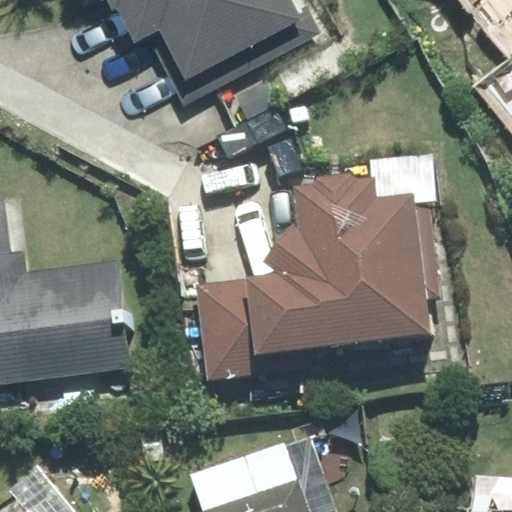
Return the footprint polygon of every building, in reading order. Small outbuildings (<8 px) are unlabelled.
[(334,28),(319,0),(136,0),(137,0),(140,0),(196,102),(334,28)] [(252,121),(281,107),(270,84),(241,98),(252,121)] [(379,190),(372,184),(342,188),(336,195),(317,196),(322,242),(315,236),(301,254),(287,273),(300,283),(270,287),(270,284),(208,292),(219,388),(324,375),(323,360),(455,344),(437,203),(401,206),(398,187),(379,190)] [(0,391),(142,373),(128,267),(38,278),(34,256),(21,257),(14,205),(0,207),(0,391)] [(169,446),(150,449),(153,480),(172,478),(169,446)] [(308,484),(295,449),(199,483),(209,511),(321,511),(311,483),(308,484)]
